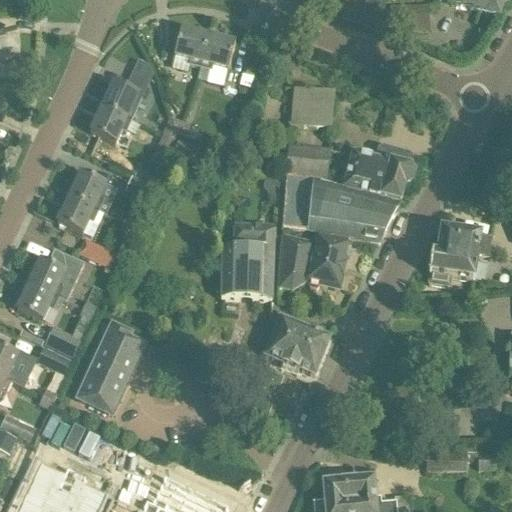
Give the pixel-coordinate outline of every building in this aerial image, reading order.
[(441,0),(449,2),(448,4),(498,19),(504,0),(441,0)] [(391,11),(391,34),(427,33),(427,10),(391,11)] [(342,14),(341,22),(354,27),(356,16),(342,14)] [(189,68),(200,71),(209,40),(181,32),(174,59),(190,64),(189,68)] [(0,63),(19,59),(14,34),(0,36),(0,63)] [(209,40),(200,71),(212,74),(213,70),(228,74),(235,47),(209,40)] [(132,76),(149,84),(151,79),(146,67),(138,63),(132,76)] [(220,73),(216,92),(234,96),(237,77),(220,73)] [(250,91),(254,80),(243,77),(240,88),(250,91)] [(114,86),(102,111),(131,125),(136,114),(132,112),(139,97),(114,86)] [(294,91),(290,129),(331,132),(334,95),(294,91)] [(102,111),(90,136),(116,148),(123,132),(127,134),(131,125),(102,111)] [(170,120),(162,139),(174,144),(177,137),(170,120)] [(183,125),(170,120),(177,137),(179,137),(184,139),(190,127),(183,125)] [(162,139),(153,159),(165,164),(174,144),(162,139)] [(173,159),(195,167),(200,154),(178,146),(173,159)] [(340,181),(337,191),(338,191),(381,202),(382,202),(399,206),(404,191),(411,189),(414,178),(408,171),(410,161),(407,157),(384,151),(382,150),(378,153),(375,162),(352,156),(345,182),(340,181)] [(329,156),(288,152),(286,178),(285,179),(326,183),(329,156)] [(69,202),(98,215),(103,204),(99,202),(106,187),(80,176),(69,202)] [(152,189),(131,179),(125,194),(146,203),(152,189)] [(285,180),(283,207),(308,210),(387,229),(399,206),(382,202),(381,202),(338,191),(337,191),(330,186),(326,185),(326,183),(285,179),(285,180)] [(98,215),(69,202),(57,227),(83,239),(90,224),(93,225),(98,215)] [(378,248),(387,229),(308,210),(283,207),(282,232),(283,232),(314,236),(376,247),(378,248)] [(122,226),(133,231),(136,224),(126,218),(122,226)] [(133,231),(122,226),(119,234),(130,239),(133,231)] [(221,303),(271,307),(273,233),(234,231),(234,253),(221,253),(221,260),(221,303)] [(429,277),(430,277),(429,287),(450,290),(451,280),(473,283),(476,261),(487,262),(490,241),(440,234),(436,259),(432,258),(429,277)] [(119,258),(83,241),(76,256),(112,273),(119,258)] [(278,293),(291,295),(306,286),(339,294),(349,250),(315,242),(314,249),(282,242),(278,293)] [(29,288),(58,302),(66,305),(84,267),(54,253),(48,266),(41,263),(29,288)] [(196,289),(192,285),(184,285),(181,288),(180,296),(184,300),(192,300),(195,297),(196,289)] [(53,312),(58,302),(29,288),(17,314),(43,325),(50,311),(53,312)] [(82,314),(93,319),(96,311),(85,306),(82,314)] [(93,319),(82,314),(79,321),(89,326),(93,319)] [(264,361),(280,367),(279,368),(297,375),(297,374),(314,380),(329,342),(280,322),(268,350),(264,361)] [(77,402),(112,418),(145,347),(130,340),(132,336),(112,327),(77,402)] [(53,350),(72,359),(78,344),(60,335),(53,350)] [(0,351),(0,382),(10,387),(15,377),(11,375),(17,360),(0,351)] [(36,366),(63,379),(70,364),(43,351),(36,366)] [(0,382),(0,398),(1,395),(5,397),(10,387),(0,382)] [(46,393),(43,401),(53,405),(57,398),(46,393)] [(13,414),(18,403),(6,397),(1,409),(13,414)] [(43,401),(39,408),(49,413),(53,405),(43,401)] [(1,431),(30,445),(35,434),(6,420),(1,431)] [(0,437),(0,457),(7,461),(15,443),(0,437)] [(154,449),(151,456),(161,461),(165,453),(154,449)] [(430,474),(464,475),(464,458),(431,456),(430,474)] [(477,458),(478,474),(495,472),(494,457),(477,458)] [(63,477),(40,466),(17,511),(99,511),(106,498),(83,487),(86,481),(66,471),(63,477)] [(226,511),(228,511),(163,479),(150,506),(144,504),(140,511),(226,511)] [(311,506),(311,511),(408,511),(407,498),(393,500),(393,504),(379,505),(379,500),(373,501),(372,482),(321,488),(323,504),(311,506)]
